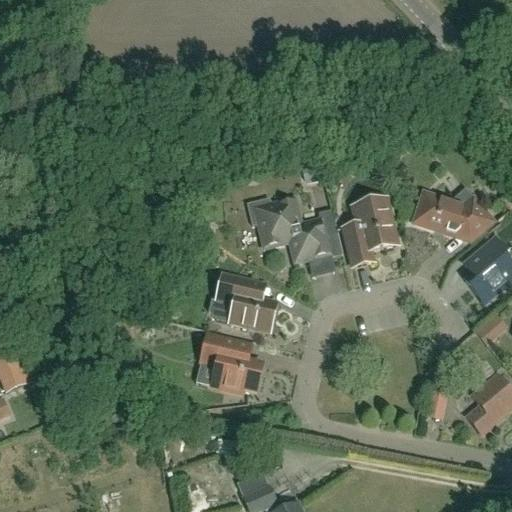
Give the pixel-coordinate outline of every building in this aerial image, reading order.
[(494,225),(478,206),(467,192),(449,208),(425,200),(417,226),(471,245),(494,225)] [(330,236),(337,234),(332,214),(319,218),(321,224),(302,229),(296,203),(272,209),(271,202),(247,208),(253,232),(259,230),(265,254),(291,247),(296,268),(335,258),(330,236)] [(372,256),(398,250),(387,203),(353,211),(358,230),(343,233),(353,272),(374,267),(372,256)] [(256,235),(244,237),(247,251),(259,248),(256,235)] [(511,271),(505,264),(509,260),(495,244),(465,269),(473,279),(465,286),(484,309),(505,292),(506,294),(511,289),(511,271)] [(267,290),(223,279),(216,306),(234,310),(230,328),(271,338),(278,308),(264,305),(267,290)] [(478,336),(492,351),(511,333),(511,331),(500,317),(478,336)] [(197,388),(243,399),(244,394),(257,397),(264,370),(249,366),(253,351),(208,340),(197,388)] [(16,343),(0,349),(0,383),(6,397),(33,386),(22,357),(16,343)] [(474,380),(478,376),(485,371),(475,358),(464,367),(474,380)] [(432,380),(428,400),(446,403),(449,384),(432,380)] [(506,417),(511,412),(511,397),(498,381),(473,401),(481,411),(468,422),(483,440),(507,419),(506,417)] [(0,423),(9,419),(3,403),(0,404),(0,423)] [(238,489),(248,511),(269,511),(277,509),(263,477),(238,489)]
